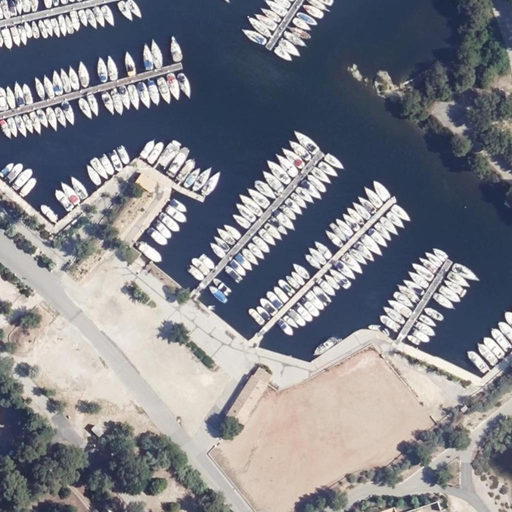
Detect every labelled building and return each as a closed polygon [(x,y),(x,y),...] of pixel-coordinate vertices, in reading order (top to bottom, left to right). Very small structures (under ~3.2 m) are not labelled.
[(152,192),(158,183),(143,173),(136,182),(152,192)] [(259,368),(255,375),(267,383),(272,376),(259,368)] [(254,375),(226,418),(241,427),(268,384),(267,383),(255,375),(254,375)] [(87,426),(93,421),(83,411),(78,416),(87,426)] [(110,511),(98,498),(92,503),(97,507),(92,511),(110,511)]
